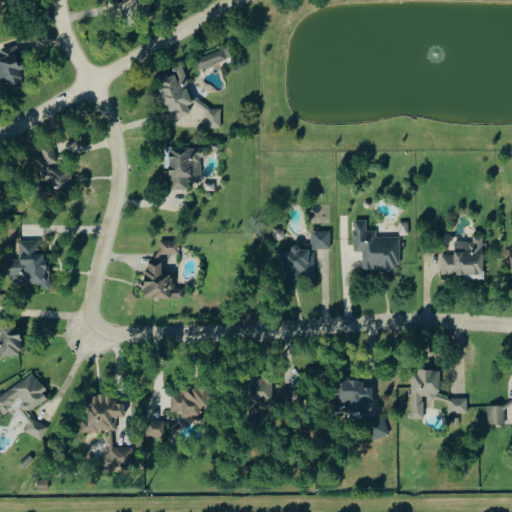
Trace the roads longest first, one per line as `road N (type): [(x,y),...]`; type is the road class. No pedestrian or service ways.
road 1 (residential): [(88,334),(511,326)]
road 2 (residential): [(62,0),(77,54),(117,125),(125,168),(88,334)]
road 3 (residential): [(0,147),(58,123),(155,46),(244,0)]
